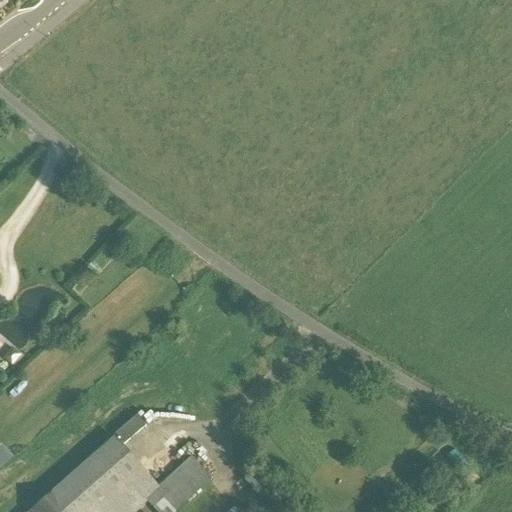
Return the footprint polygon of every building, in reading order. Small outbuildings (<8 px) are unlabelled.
[(0,359),(13,366),(22,349),(0,338),(0,359)] [(141,415),(123,430),(131,439),(148,424),(141,415)] [(84,465),(67,480),(78,493),(123,454),(112,441),(84,465)] [(138,511),(147,503),(145,501),(156,491),(123,454),(78,493),(95,511),(138,511)] [(156,491),(145,501),(147,503),(155,511),(174,511),(210,480),(191,459),(156,491)] [(95,511),(78,493),(67,480),(53,493),(70,511),(95,511)] [(70,511),(53,493),(32,511),(70,511)]
